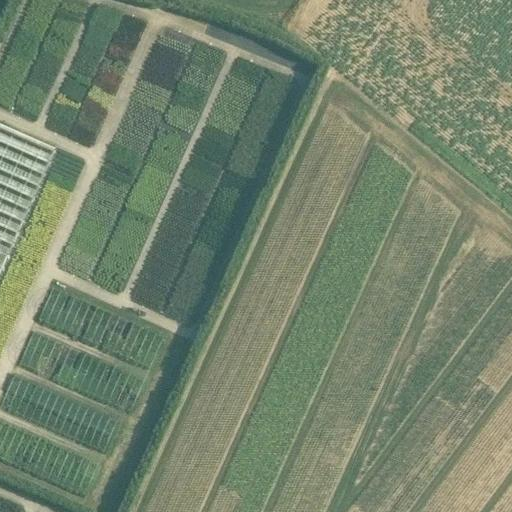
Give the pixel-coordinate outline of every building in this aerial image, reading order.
[(0,284),(10,261),(57,157),(0,131),(0,284)] [(148,372),(164,336),(54,288),(38,324),(148,372)] [(129,415),(144,380),(35,332),(20,367),(129,415)] [(103,456),(118,422),(16,377),(1,412),(103,456)] [(0,463),(84,499),(98,464),(0,422),(0,463)]
